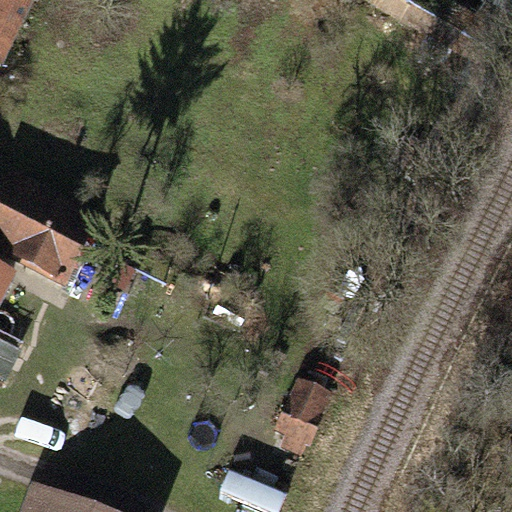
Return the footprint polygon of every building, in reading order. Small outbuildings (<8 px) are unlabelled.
[(66,0),(0,0),(0,61),(32,76),(66,0)] [(137,221),(25,178),(0,242),(0,245),(111,289),(137,221)] [(0,372),(42,280),(0,261),(0,372)] [(339,396),(302,381),(275,448),(312,463),(339,396)] [(105,511),(53,492),(44,511),(105,511)]
